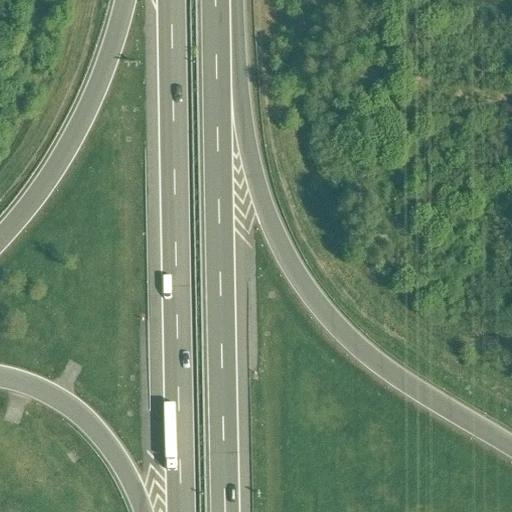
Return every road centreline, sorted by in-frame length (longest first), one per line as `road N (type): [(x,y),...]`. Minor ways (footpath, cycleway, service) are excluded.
road 1 (motorway): [(511,449),(379,365),(315,303),(259,188),(245,111),(241,0)]
road 2 (motorway): [(229,511),(218,0)]
road 3 (motorway): [(173,0),(181,511)]
road 4 (motorway): [(128,0),(90,115),(0,242)]
road 5 (motorway): [(0,380),(78,413),(129,477),(143,511)]
